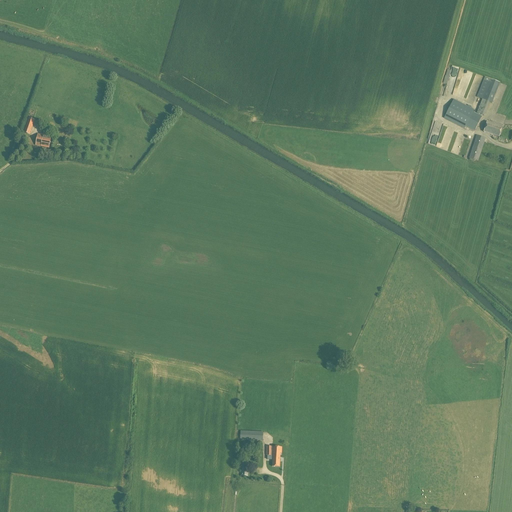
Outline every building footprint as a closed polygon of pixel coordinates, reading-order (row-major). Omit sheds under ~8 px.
[(464,97),(473,71),(465,68),(456,94),(464,97)] [(486,90),(490,79),(485,77),(477,97),(482,99),(489,102),(492,103),(496,94),(486,90)] [(474,131),(482,117),(473,112),(474,110),(454,99),(444,118),(464,129),(465,127),(474,131)] [(484,116),(486,109),(479,106),(477,113),(484,116)] [(29,135),(35,120),(28,118),(23,132),(29,135)] [(499,137),(502,127),(487,122),(484,132),(499,137)] [(450,140),(454,128),(448,126),(444,138),(450,140)] [(456,139),(451,151),(456,153),(463,134),(457,132),(455,139),(456,139)] [(436,143),(436,139),(434,139),(434,135),(437,135),(436,133),(432,133),(433,137),(429,137),(429,144),(436,143)] [(49,148),(51,137),(37,134),(35,146),(49,148)] [(478,161),(485,138),(477,135),(469,158),(478,161)] [(440,148),(447,149),(448,141),(441,140),(440,148)] [(262,441),(263,432),(240,431),(240,440),(262,441)] [(281,454),(282,447),(267,447),(267,456),(273,456),(272,467),(279,467),(280,453),(281,454)]
